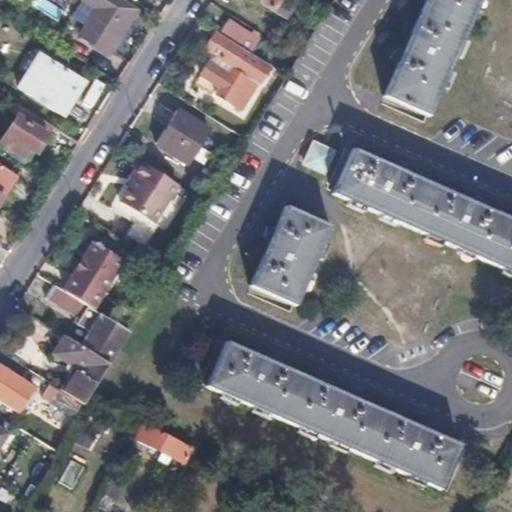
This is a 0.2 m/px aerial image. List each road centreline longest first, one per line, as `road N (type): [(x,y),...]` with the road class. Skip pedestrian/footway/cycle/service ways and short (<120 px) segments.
road 1 (residential): [(444,394),(383,379),(222,303),(211,268),(317,105)]
road 2 (residential): [(189,0),(0,294)]
road 3 (residential): [(317,105),(511,185)]
road 4 (residential): [(317,105),(381,0)]
